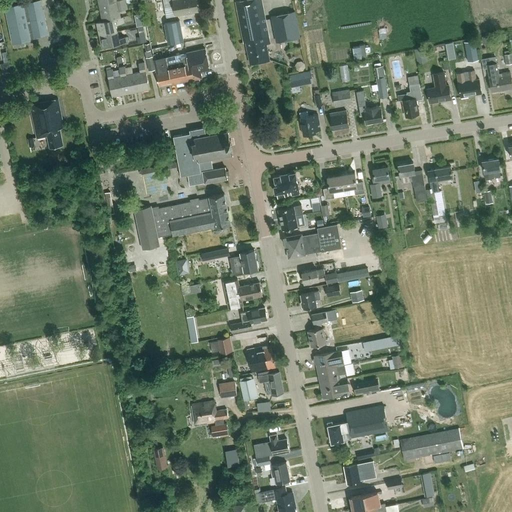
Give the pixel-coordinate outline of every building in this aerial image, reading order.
[(31,37),(48,33),(40,0),(38,0),(5,7),(13,43),(31,39),(31,37)] [(115,0),(99,3),(103,21),(121,17),(120,10),(128,9),(126,0),(115,0)] [(196,0),(164,0),(167,16),(176,14),(176,15),(198,11),(196,0)] [(267,45),(271,44),(262,0),(242,0),(236,1),(244,43),(247,42),(251,62),(270,59),(267,45)] [(271,15),(276,42),(301,37),(295,10),(271,15)] [(103,21),(97,22),(99,35),(118,31),(116,24),(125,22),(123,16),(121,17),(103,21)] [(184,40),(180,20),(164,23),(168,43),(184,40)] [(118,31),(99,35),(102,47),(129,42),(127,36),(119,38),(118,31)] [(493,34),(481,36),(483,42),(494,40),(493,34)] [(475,39),(465,41),(469,61),(478,59),(475,39)] [(201,70),(209,68),(205,48),(154,59),(157,71),(156,71),(159,86),(202,77),(201,70)] [(417,58),(426,56),(425,48),(416,50),(417,58)] [(499,73),(497,62),(496,55),(481,58),(483,67),(488,67),(490,78),(492,91),(511,87),(511,80),(510,71),(500,73),(501,73),(499,73)] [(146,58),(149,71),(155,69),(152,56),(146,58)] [(301,61),(298,61),(295,65),(296,69),(299,71),(303,70),(305,67),(305,63),(301,61)] [(134,73),(137,91),(150,88),(144,62),(139,63),(141,71),(134,73)] [(374,67),(380,97),(391,95),(388,82),(387,82),(383,65),(374,67)] [(119,67),(121,75),(125,94),(137,91),(134,73),(127,74),(125,66),(119,67)] [(125,94),(121,75),(114,77),(113,69),(107,70),(112,96),(125,94)] [(311,70),(289,75),(291,86),(313,82),(311,70)] [(446,85),(445,76),(444,70),(434,72),(436,86),(427,87),(430,102),(451,98),(449,84),(446,85)] [(469,95),(482,92),(479,78),(476,79),(475,70),(467,71),(469,80),(466,81),(464,72),(457,73),(458,82),(461,97),(469,95)] [(417,99),(423,98),(418,74),(408,76),(411,91),(407,91),(408,93),(406,93),(407,98),(402,99),(404,107),(405,107),(407,116),(419,114),(417,104),(418,104),(417,99)] [(349,89),(332,92),(335,104),(351,101),(349,89)] [(323,105),(320,93),(314,95),(317,106),(323,105)] [(60,129),(64,128),(58,98),(30,104),(37,138),(48,136),(50,148),(64,146),(60,129)] [(366,123),(384,120),(381,105),(364,108),(366,123)] [(333,129),(350,126),(347,110),(330,113),(333,129)] [(316,132),(316,130),(321,129),(318,114),(301,117),(304,134),(316,132)] [(182,175),(188,174),(190,184),(205,181),(205,182),(227,177),(227,174),(229,173),(229,170),(226,171),(225,167),(214,169),(211,157),(233,153),(231,145),(232,144),(231,139),(230,139),(228,131),(206,135),(205,127),(190,130),(190,133),(174,136),(182,175)] [(486,178),(500,176),(499,169),(500,168),(498,158),(483,161),(485,171),(486,178)] [(399,165),(401,175),(402,182),(413,180),(414,186),(425,184),(422,170),(415,171),(414,162),(399,165)] [(144,168),(145,172),(165,168),(164,164),(144,168)] [(436,168),(436,169),(429,170),(431,188),(426,188),(428,202),(431,201),(434,222),(447,221),(446,213),(441,190),(440,190),(438,178),(452,176),(451,166),(436,168)] [(374,169),(374,172),(372,173),(374,183),(370,183),(373,197),(382,196),(380,183),(390,181),(388,167),(374,169)] [(278,197),(300,193),(296,172),(289,173),(281,174),(281,175),(275,176),(277,186),(275,186),(276,192),(278,192),(278,197)] [(341,174),(345,195),(355,193),(364,192),(363,182),(357,183),(355,172),(341,174)] [(334,197),(345,195),(341,174),(328,177),(330,187),(324,188),(326,198),(334,197)] [(492,191),(484,192),(486,204),(493,202),(492,191)] [(216,226),(230,223),(224,193),(199,199),(199,197),(191,199),(191,201),(159,208),(158,206),(152,207),(152,205),(135,209),(143,249),(160,245),(158,236),(173,233),(173,235),(216,226)] [(106,199),(109,214),(115,213),(112,198),(106,199)] [(328,204),(321,205),(322,210),(323,215),(330,214),(328,204)] [(279,209),(281,218),(296,215),(303,214),(301,205),(279,209)] [(385,214),(376,216),(378,228),(387,226),(385,214)] [(298,226),(296,215),(281,218),(283,229),(298,226)] [(302,235),(302,234),(284,237),(286,245),(287,245),(289,257),(306,254),(305,253),(341,246),(337,224),(318,227),(319,232),(302,235)] [(204,253),(205,260),(230,255),(229,247),(213,250),(213,251),(204,253)] [(233,273),(258,268),(255,249),(240,252),(241,255),(230,257),(233,273)] [(176,260),(179,276),(190,274),(187,258),(176,260)] [(319,279),(318,276),(325,274),(324,268),(317,270),(317,269),(303,272),(305,282),(319,279)] [(336,272),(326,274),(328,283),(338,281),(336,272)] [(263,294),(260,282),(240,287),(239,280),(226,283),(229,296),(226,297),(229,308),(244,304),(242,298),(247,297),(247,298),(263,294)] [(201,291),(200,283),(184,286),(185,294),(201,291)] [(339,284),(325,287),(327,296),(341,294),(339,284)] [(362,290),(350,292),(352,302),(364,300),(362,290)] [(303,306),(304,307),(304,308),(317,305),(316,299),(320,298),(319,291),(314,292),(301,294),(303,302),(302,302),(303,306)] [(268,319),(265,307),(249,311),(249,312),(241,313),(243,322),(231,325),(232,333),(252,328),(251,323),(268,319)] [(336,309),(326,311),(312,314),(314,323),(315,323),(316,329),(309,330),(309,331),(308,331),(309,334),(310,334),(312,346),(326,343),(323,327),(322,328),(321,322),(338,318),(336,309)] [(397,335),(374,340),(375,347),(399,342),(397,335)] [(220,353),(233,351),(230,337),(217,339),(220,353)] [(274,358),(275,356),(275,354),(273,353),(271,344),(248,349),(252,371),(276,367),(274,358)] [(315,362),(317,362),(318,369),(345,364),(342,350),(315,355),(316,357),(314,358),(315,362)] [(399,354),(392,356),(395,368),(405,366),(403,356),(400,357),(399,354)] [(210,367),(225,365),(224,358),(209,360),(210,367)] [(236,376),(234,363),(227,364),(230,377),(236,376)] [(321,383),(348,377),(346,377),(345,373),(351,371),(350,363),(345,364),(318,369),(321,383)] [(283,392),(279,372),(258,376),(260,382),(270,380),(273,395),(283,392)] [(252,376),(240,378),(243,393),(244,401),(258,398),(256,384),(255,378),(252,378),(252,376)] [(348,377),(321,383),(324,397),(351,391),(348,377)] [(354,384),(356,395),(380,390),(378,379),(354,384)] [(235,380),(219,383),(222,397),(237,395),(235,380)] [(147,400),(154,399),(152,390),(145,392),(147,400)] [(216,425),(224,424),(223,417),(228,416),(227,409),(215,411),(214,402),(193,405),(196,424),(207,422),(207,424),(216,422),(216,425)] [(351,437),(357,436),(358,440),(354,441),(356,450),(363,448),(361,434),(389,429),(384,405),(347,412),(349,426),(342,427),(341,422),(329,425),(331,436),(330,436),(330,441),(332,440),(332,442),(344,440),(343,437),(351,435),(351,437)] [(229,436),(227,423),(224,424),(216,425),(211,426),(212,431),(214,438),(229,436)] [(464,448),(460,428),(401,439),(405,460),(464,448)] [(267,442),(268,445),(264,446),(266,455),(257,457),(259,465),(271,462),(269,455),(273,454),(273,453),(289,451),(287,439),(278,440),(277,434),(270,435),(271,442),(267,442)] [(168,467),(164,447),(153,449),(157,469),(168,467)] [(450,452),(442,454),(443,460),(451,459),(450,452)] [(277,483),(290,480),(287,462),(271,465),(273,477),(275,476),(277,483)] [(363,477),(369,476),(367,467),(361,468),(360,463),(345,466),(348,483),(364,480),(363,477)] [(386,472),(399,470),(398,464),(385,467),(386,472)] [(426,497),(428,506),(440,504),(434,471),(424,472),(429,497),(426,497)] [(401,478),(387,481),(387,482),(388,489),(403,486),(401,478)] [(286,487),(272,490),(256,493),(258,503),(277,499),(279,511),(295,511),(293,503),(295,502),(293,492),(287,494),(286,487)] [(351,497),(353,509),(380,503),(378,492),(351,497)] [(354,511),(375,511),(376,511),(387,510),(385,503),(380,504),(380,503),(353,509),(354,511)]
